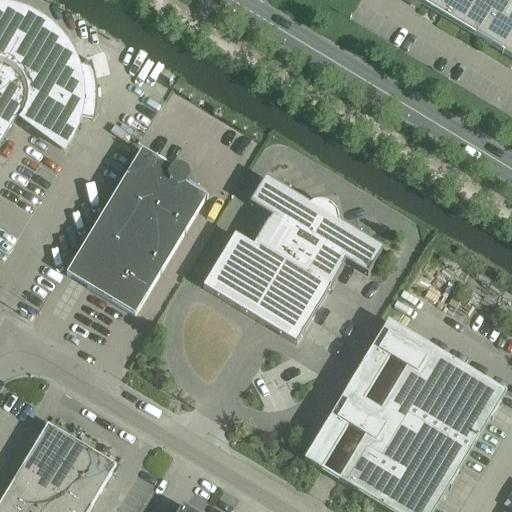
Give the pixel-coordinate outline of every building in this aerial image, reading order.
[(511,0),(411,0),(415,2),(441,18),(511,60),(511,0)] [(0,148),(20,115),(26,118),(23,122),(63,152),(64,151),(71,141),(76,130),(79,119),(95,122),(96,117),(96,113),(97,108),(97,104),(97,100),(97,96),(97,92),(97,87),(96,83),(96,79),(95,75),(94,71),(93,67),(91,63),(76,68),(72,58),(66,47),(58,37),(49,29),(39,22),(28,16),(16,12),(4,10),(0,9),(0,148)] [(190,180),(141,151),(140,152),(141,153),(66,277),(90,291),(135,318),(206,200),(207,201),(208,200),(186,187),(190,180)] [(368,278),(384,251),(266,180),(250,206),(271,219),(253,248),(235,237),(203,290),(297,347),(346,265),(368,278)] [(388,324),(305,462),(321,472),(338,483),(386,511),(435,511),(506,395),(388,324)] [(47,428),(33,452),(67,473),(82,448),(47,428)] [(67,473),(101,493),(116,469),(82,448),(67,473)] [(33,452),(18,476),(53,497),(67,473),(33,452)] [(53,497),(78,511),(89,511),(101,493),(67,473),(53,497)] [(18,476),(4,500),(23,511),(43,511),(53,497),(18,476)] [(43,511),(78,511),(53,497),(43,511)] [(23,511),(4,500),(0,506),(0,511),(23,511)]
